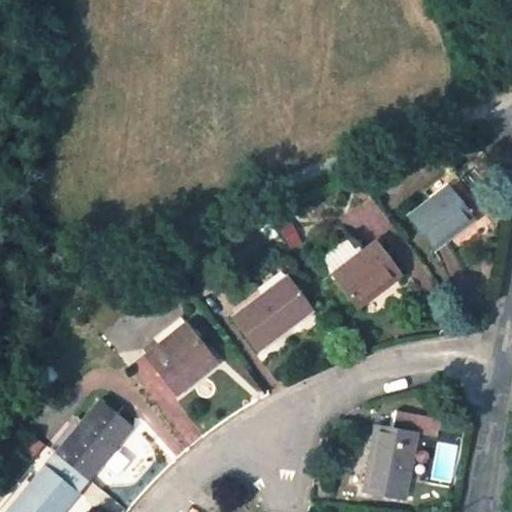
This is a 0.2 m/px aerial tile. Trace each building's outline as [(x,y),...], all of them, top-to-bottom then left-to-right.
[(473,218),(448,185),(409,215),(434,249),(473,218)] [(375,241),(333,273),(358,306),(378,291),(375,286),(382,281),(385,286),(401,273),(375,241)] [(144,270),(159,290),(173,279),(158,259),(144,270)] [(312,308),(287,276),(233,317),(259,350),(312,308)] [(378,291),(385,286),(382,281),(375,286),(378,291)] [(216,362),(185,323),(146,354),(177,392),(216,362)] [(131,426),(99,400),(56,451),(88,478),(131,426)] [(375,425),(370,452),(375,453),(374,461),(368,460),(363,491),(403,498),(416,432),(436,436),(440,419),(397,411),(393,428),(375,425)] [(56,451),(6,511),(60,511),(88,478),(56,451)]
